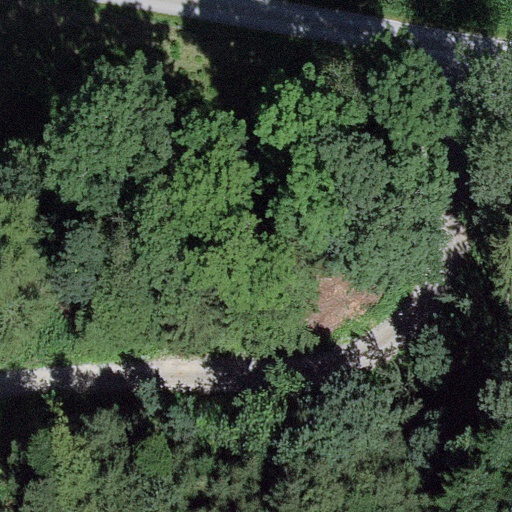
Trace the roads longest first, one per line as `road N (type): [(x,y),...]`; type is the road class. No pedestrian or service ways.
road 1 (track): [(0,389),(78,378),(311,373),(356,361),(390,340),(446,263),(489,41)]
road 2 (residential): [(225,0),(511,44)]
